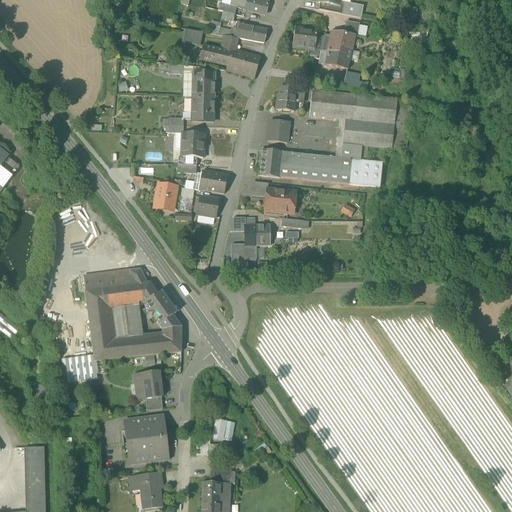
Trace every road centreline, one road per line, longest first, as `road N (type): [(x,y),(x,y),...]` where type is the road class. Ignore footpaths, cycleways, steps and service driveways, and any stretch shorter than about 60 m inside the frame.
road 1 (unclassified): [(295,0),(248,111),(215,265),(241,316),(218,346)]
road 2 (secondary): [(0,68),(218,346)]
road 3 (secondary): [(218,346),(337,511)]
road 4 (residential): [(218,346),(186,376),(182,511)]
